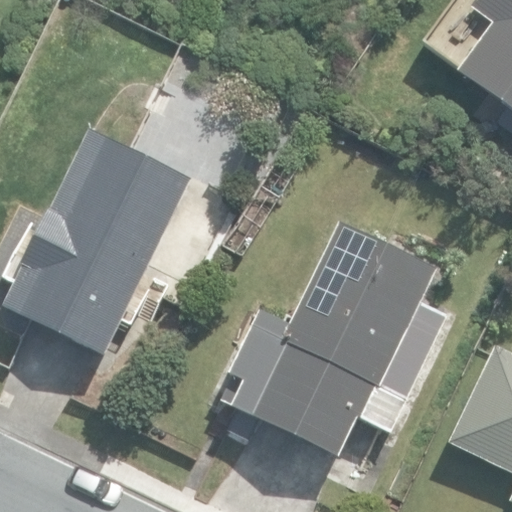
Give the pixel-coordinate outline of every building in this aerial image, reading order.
[(458,75),(511,113),(511,0),(480,0),(473,11),(493,26),(458,75)] [(4,309),(106,358),(192,181),(90,131),(4,309)] [(280,155),(224,247),(246,259),(301,168),(280,155)] [(390,434),(446,317),(420,304),(436,270),(338,223),(289,325),(261,311),(218,401),(338,458),(358,418),(390,434)] [(511,498),(510,502),(511,502),(511,356),(495,348),(449,444),(511,474),(511,498)]
